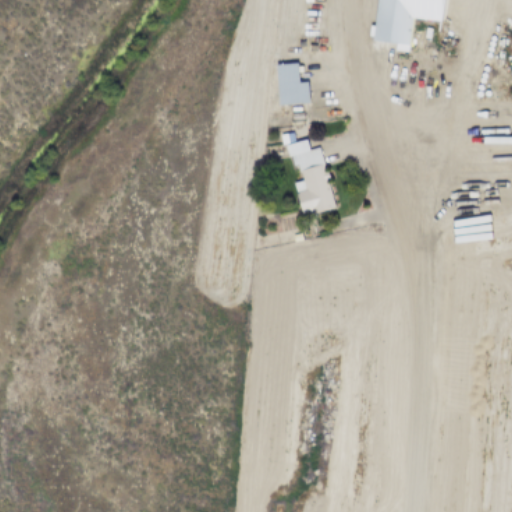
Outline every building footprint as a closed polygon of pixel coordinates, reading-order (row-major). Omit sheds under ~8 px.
[(376,0),(412,0),(408,44),(373,41),(376,0)] [(275,103),(273,63),(297,62),(297,81),(307,80),(307,102),(291,102),(275,103)] [(291,119),(291,111),(303,110),(303,119),(291,119)] [(297,172),(295,164),(292,165),(289,156),(288,156),(284,144),(281,144),(279,134),(292,130),(294,141),(305,138),(309,149),(317,147),(319,152),(323,164),(321,164),(323,171),(326,171),(328,178),(326,178),(334,207),(319,211),(319,212),(302,216),(292,182),(302,179),(300,171),(297,172)] [(292,234),(300,232),(302,240),(293,241),(292,234)]
